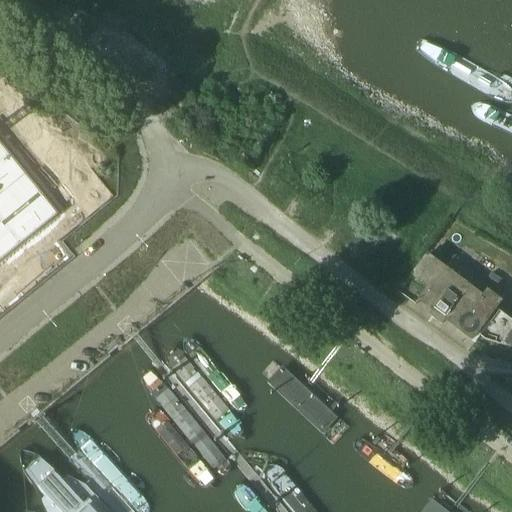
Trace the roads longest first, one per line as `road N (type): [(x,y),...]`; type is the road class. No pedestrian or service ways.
road 1 (residential): [(511,457),(195,205),(164,197)]
road 2 (residential): [(511,404),(224,178),(167,172)]
road 3 (residential): [(0,339),(164,197)]
road 4 (unclassified): [(167,172),(152,129),(74,62)]
